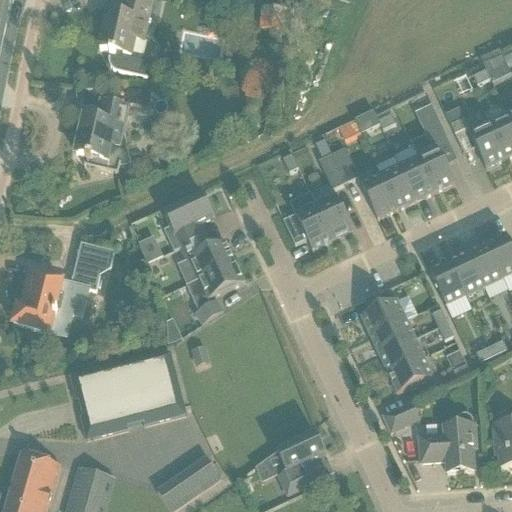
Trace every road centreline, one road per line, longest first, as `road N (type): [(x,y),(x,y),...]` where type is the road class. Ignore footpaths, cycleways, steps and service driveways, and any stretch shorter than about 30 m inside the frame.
road 1 (residential): [(290,296),(511,194)]
road 2 (residential): [(390,511),(290,296)]
